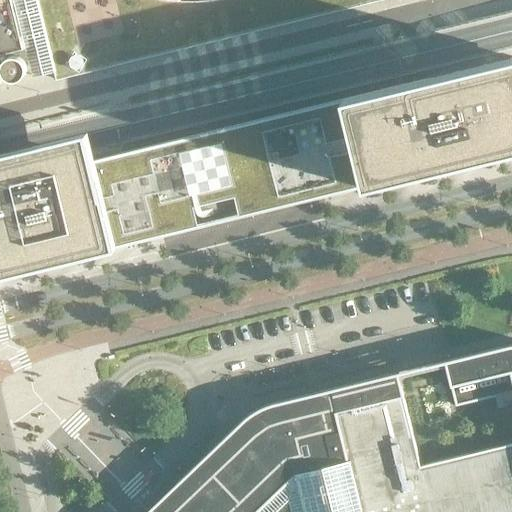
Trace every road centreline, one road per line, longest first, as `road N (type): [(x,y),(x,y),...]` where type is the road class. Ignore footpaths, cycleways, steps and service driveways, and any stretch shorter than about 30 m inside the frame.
road 1 (secondary): [(511,184),(0,307)]
road 2 (secondary): [(0,334),(511,214)]
